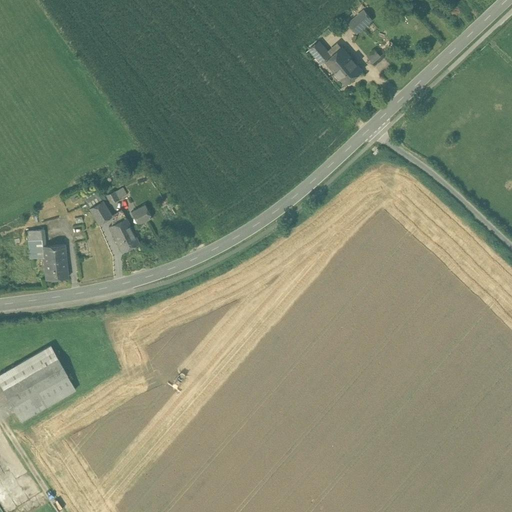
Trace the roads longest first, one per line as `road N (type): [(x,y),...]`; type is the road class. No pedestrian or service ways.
road 1 (secondary): [(370,128),(303,188),(205,257),(118,285),(0,305)]
road 2 (secondary): [(507,0),(370,128)]
road 3 (unclassified): [(370,128),(428,168),(511,246)]
